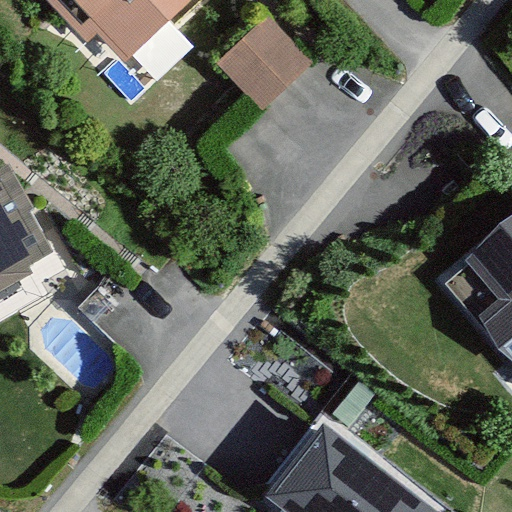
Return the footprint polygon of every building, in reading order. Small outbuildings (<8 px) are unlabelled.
[(195,0),(64,0),(125,65),(195,0)] [(313,64),(268,17),(217,66),(262,113),(313,64)] [(0,300),(56,268),(3,183),(0,184),(0,300)] [(511,229),(438,294),(511,378),(511,229)] [(433,511),(324,427),(267,500),(282,511),(433,511)]
